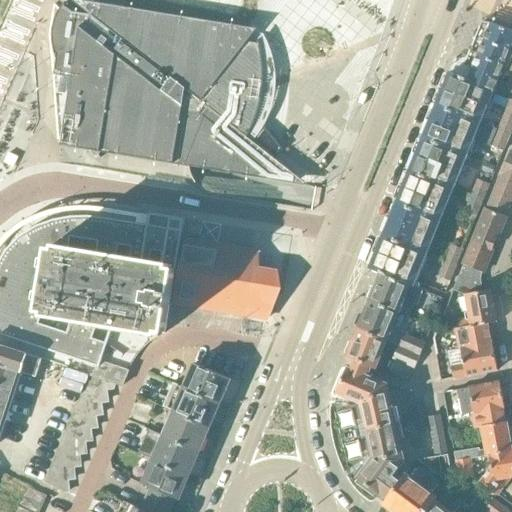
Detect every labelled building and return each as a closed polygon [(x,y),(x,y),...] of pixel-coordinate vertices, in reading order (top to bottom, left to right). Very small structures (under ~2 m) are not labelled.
[(260,96),(261,92),(262,84),(262,81),(262,76),(262,71),(262,67),(262,62),(261,57),(260,53),(258,44),(247,42),(258,28),(124,7),(125,0),(101,0),(101,3),(93,2),(91,14),(72,10),(66,5),(66,1),(64,4),(61,8),(59,11),(57,15),(56,18),(55,21),(54,27),(53,30),(53,34),(53,38),(53,41),(53,43),(53,45),(54,48),(55,52),(56,55),(55,73),(70,74),(61,145),(84,149),(100,157),(289,182),(311,186),(245,135),(250,129),(252,124),(254,120),(255,115),(257,111),(258,106),(259,101),(260,96)] [(483,22),(466,64),(473,70),(498,80),(499,77),(503,79),(507,70),(511,72),(511,71),(511,69),(511,31),(493,23),(483,22)] [(451,71),(437,105),(481,122),(498,80),(473,70),(470,79),(451,71)] [(511,99),(501,122),(511,126),(511,99)] [(321,134),(329,117),(303,105),(295,122),(321,134)] [(437,105),(424,137),(468,155),(477,132),(494,139),(492,145),(504,150),(510,134),(498,130),(481,123),(481,122),(437,105)] [(498,130),(510,134),(511,129),(511,126),(501,122),(498,130)] [(424,137),(411,169),(455,187),(468,155),(424,137)] [(511,151),(510,151),(501,174),(511,178),(511,151)] [(485,162),(482,169),(493,174),(496,166),(485,162)] [(411,169),(397,202),(441,220),(455,187),(411,169)] [(511,178),(501,174),(496,185),(511,191),(511,178)] [(472,194),(484,199),(490,184),(478,179),(472,194)] [(511,202),(511,191),(496,185),(492,197),(511,205),(511,202)] [(477,215),(484,199),(472,194),(466,210),(477,215)] [(511,205),(492,197),(487,209),(506,217),(511,205)] [(397,202),(384,234),(428,252),(441,220),(397,202)] [(462,270),(481,278),(484,272),(506,217),(487,209),(462,270)] [(0,253),(0,343),(123,383),(125,378),(127,375),(130,367),(131,365),(132,361),(134,359),(135,356),(136,354),(138,352),(139,351),(140,349),(142,347),(145,344),(146,342),(149,340),(151,338),(152,336),(154,336),(156,334),(158,332),(163,329),(165,330),(183,220),(149,215),(148,223),(118,218),(97,216),(88,215),(80,215),(72,215),(63,217),(54,218),(36,225),(20,234),(3,249),(0,253)] [(415,285),(428,252),(384,234),(370,268),(381,272),(410,284),(415,285)] [(186,238),(175,304),(198,307),(247,316),(255,297),(259,270),(258,250),(251,249),(186,238)] [(446,260),(457,264),(464,249),(452,244),(446,260)] [(451,280),(457,264),(446,260),(439,276),(451,280)] [(481,278),(462,270),(454,290),(466,294),(483,291),(481,278)] [(410,284),(381,272),(370,300),(399,312),(410,284)] [(459,320),(461,328),(488,323),(488,324),(498,322),(492,290),(483,291),(466,294),(470,318),(459,320)] [(399,312),(370,300),(359,328),(388,340),(399,312)] [(457,318),(447,320),(448,329),(458,327),(457,318)] [(460,349),(462,349),(462,348),(493,342),(493,341),(491,341),(488,324),(488,323),(461,328),(456,329),(460,349)] [(376,368),(388,340),(359,328),(347,356),(354,359),(371,366),(376,368)] [(498,370),(493,342),(462,348),(462,349),(464,364),(452,366),(454,378),(498,370)] [(415,368),(421,353),(399,344),(392,359),(415,368)] [(26,363),(0,354),(0,438),(20,376),(22,376),(26,363)] [(365,398),(390,392),(388,384),(370,377),(368,375),(369,371),(371,366),(354,359),(352,364),(350,368),(348,367),(338,392),(362,402),(365,398)] [(185,387),(221,403),(231,378),(195,363),(185,387)] [(90,375),(78,402),(101,400),(108,399),(106,384),(113,387),(115,382),(94,376),(90,375)] [(476,429),(483,428),(482,427),(508,422),(508,421),(506,421),(504,408),(505,407),(500,382),(459,390),(463,415),(473,413),(476,429)] [(221,403),(185,387),(174,411),(210,427),(221,403)] [(365,398),(362,402),(374,456),(358,477),(379,494),(382,491),(389,497),(406,475),(410,468),(403,463),(403,462),(406,462),(400,437),(404,436),(398,406),(393,407),(390,392),(365,398)] [(102,412),(101,400),(78,402),(72,415),(95,413),(102,412)] [(430,429),(428,416),(425,403),(412,405),(417,430),(430,429)] [(210,427),(174,411),(164,435),(200,451),(210,427)] [(97,425),(95,413),(72,415),(66,431),(90,426),(97,425)] [(428,416),(430,429),(435,456),(448,453),(441,414),(428,416)] [(482,427),(483,428),(487,449),(479,450),(479,448),(470,450),(472,458),(490,455),(511,449),(511,444),(508,422),(482,427)] [(90,426),(66,431),(61,443),(84,439),(92,438),(90,426)] [(153,454),(160,431),(149,428),(141,451),(153,454)] [(164,435),(154,459),(190,474),(200,451),(164,435)] [(84,439),(61,443),(55,456),(79,452),(86,451),(84,439)] [(454,452),(456,462),(470,459),(468,449),(454,452)] [(511,449),(490,455),(493,467),(482,481),(499,494),(511,477),(511,476),(511,449)] [(79,452),(55,456),(49,469),(73,465),(81,463),(79,452)] [(445,455),(418,459),(446,481),(449,477),(445,455)] [(474,474),(472,458),(470,459),(456,462),(457,468),(466,473),(474,474)] [(146,498),(170,510),(176,497),(179,499),(190,474),(154,459),(143,483),(151,487),(146,498)] [(73,465),(49,469),(45,479),(68,477),(75,476),(73,465)] [(406,475),(389,497),(384,503),(395,511),(426,511),(435,501),(437,498),(406,475)] [(68,477),(45,479),(44,481),(64,490),(70,489),(68,477)] [(29,486),(24,495),(43,504),(48,494),(29,486)] [(39,511),(43,504),(24,495),(20,504),(36,511),(39,511)] [(168,511),(170,510),(146,498),(141,509),(137,507),(126,502),(120,511),(168,511)] [(487,511),(511,511),(495,499),(486,511),(487,511)] [(447,511),(448,511),(435,501),(426,511),(447,511)]
